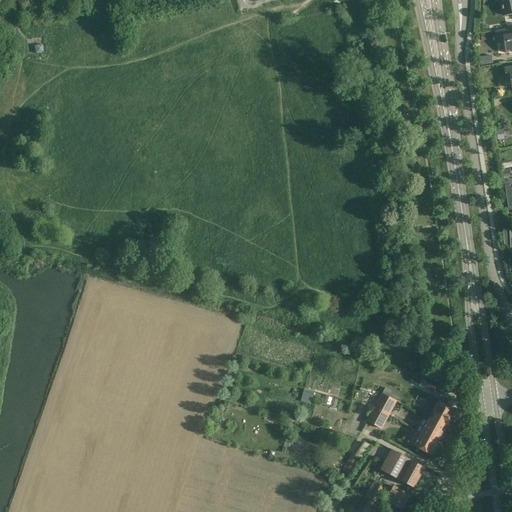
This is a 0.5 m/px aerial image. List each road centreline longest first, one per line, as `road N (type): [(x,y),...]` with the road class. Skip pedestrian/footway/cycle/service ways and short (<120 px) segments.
road 1 (tertiary): [(417,0),(457,188)]
road 2 (tertiary): [(457,188),(432,0)]
road 3 (tertiary): [(466,243),(481,401)]
road 4 (tertiary): [(494,399),(466,243)]
